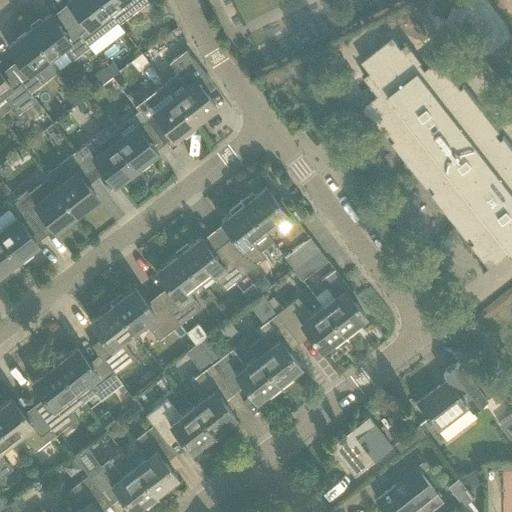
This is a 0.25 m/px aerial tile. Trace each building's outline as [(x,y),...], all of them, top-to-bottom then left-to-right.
[(67,0),(73,8),(64,15),(89,46),(87,44),(117,21),(109,11),(100,0),(67,0)] [(121,1),(131,14),(149,0),(148,0),(100,0),(109,11),(121,1)] [(450,8),(435,3),(432,12),(447,18),(450,8)] [(50,14),(28,30),(49,57),(61,47),(71,60),(89,46),(64,15),(56,22),(50,14)] [(49,57),(28,30),(7,47),(23,67),(15,74),(35,100),(30,93),(47,80),(36,66),(49,57)] [(483,272),(511,249),(511,147),(503,136),(500,139),(496,134),(499,131),(463,85),(460,88),(456,82),(459,80),(442,57),(448,53),(447,52),(424,69),(420,63),(422,62),(407,42),(400,47),(392,37),(361,61),(369,72),(363,76),(378,96),(380,95),(384,100),(363,118),(363,119),(369,114),(387,137),(390,135),(394,140),(391,142),(427,188),(430,186),(434,191),(431,193),(467,239),(470,237),(474,242),(471,244),(488,267),(483,271),(483,272)] [(172,94),(194,121),(215,105),(199,85),(208,78),(185,49),(168,62),(185,84),(172,94)] [(141,53),(126,65),(135,77),(150,65),(141,53)] [(112,60),(103,66),(111,76),(119,69),(112,60)] [(103,66),(94,73),(102,83),(111,76),(103,66)] [(0,72),(0,95),(2,93),(18,113),(35,100),(15,74),(6,81),(0,72)] [(194,121),(172,94),(164,82),(134,105),(138,110),(158,136),(166,130),(173,138),(181,132),(184,136),(194,128),(191,124),(194,121)] [(138,110),(108,133),(113,140),(134,167),(138,165),(141,169),(151,161),(147,157),(155,151),(149,143),(158,136),(138,110)] [(91,137),(74,150),(90,170),(98,164),(113,184),(134,167),(113,140),(108,133),(104,128),(92,138),(91,137)] [(47,177),(75,214),(96,198),(80,177),(90,170),(74,150),(56,163),(66,176),(54,186),(47,177)] [(75,214),(47,177),(28,192),(25,189),(16,197),(17,198),(40,228),(48,222),(54,230),(75,214)] [(264,186),(242,203),(271,241),(272,240),(263,229),(274,221),(288,238),(302,227),(288,209),(284,212),(264,186)] [(7,206),(15,216),(0,227),(0,238),(16,259),(37,243),(31,236),(40,228),(17,198),(7,206)] [(271,241),(242,203),(220,220),(232,235),(221,244),(244,273),(265,256),(260,249),(271,241)] [(221,244),(211,252),(198,236),(176,253),(197,280),(209,271),(223,289),(244,273),(221,244)] [(309,236),(283,256),(293,269),(319,249),(309,236)] [(0,271),(16,259),(0,238),(0,271)] [(319,249),(293,269),(301,279),(327,259),(319,249)] [(197,280),(176,253),(154,271),(171,292),(161,300),(179,323),(199,307),(186,290),(197,280)] [(334,269),(320,280),(334,297),(322,306),(342,333),(364,316),(344,290),(348,287),(334,269)] [(263,275),(252,283),(254,285),(260,293),(270,285),(264,277),(263,275)] [(179,323),(161,300),(150,308),(133,286),(111,304),(132,331),(144,322),(157,340),(179,323)] [(272,296),(266,301),(276,314),(293,336),(304,328),(320,350),(342,333),(322,306),(310,315),(297,298),(282,309),(272,296)] [(132,331),(111,304),(89,321),(106,342),(96,350),(121,383),(122,382),(115,373),(134,358),(121,340),(132,331)] [(293,336),(276,314),(255,330),(269,348),(257,357),(277,383),(299,366),(283,345),(293,336)] [(222,328),(187,346),(197,366),(232,348),(222,328)] [(121,383),(96,350),(95,351),(102,360),(92,368),(75,347),(55,363),(76,391),(87,382),(100,399),(121,383)] [(277,383),(257,357),(245,366),(231,348),(211,364),(228,387),(239,379),(255,400),(277,383)] [(415,401),(437,430),(438,430),(445,439),(475,416),(471,410),(475,407),(482,401),(486,398),(496,391),(490,383),(477,367),(468,374),(459,362),(442,374),(446,379),(417,402),(416,401),(415,401)] [(76,391),(55,363),(32,381),(49,402),(38,410),(56,433),(77,417),(64,400),(76,391)] [(228,387),(211,364),(189,381),(202,398),(191,407),(212,434),(234,416),(217,395),(228,387)] [(56,433),(38,410),(27,419),(11,397),(0,405),(0,427),(9,440),(20,432),(34,450),(56,433)] [(146,415),(144,416),(151,425),(153,424),(163,437),(173,430),(177,435),(178,436),(189,451),(201,442),(212,434),(191,407),(179,416),(166,399),(146,415)] [(511,440),(511,413),(498,424),(511,441),(511,440)] [(353,476),(391,447),(368,417),(330,447),(353,476)] [(95,419),(87,425),(94,435),(103,428),(95,419)] [(114,422),(105,429),(112,438),(118,434),(119,428),(114,422)] [(151,425),(131,440),(144,457),(133,466),(157,498),(158,497),(155,493),(166,485),(177,477),(165,461),(160,455),(170,447),(167,442),(163,437),(153,424),(151,425)] [(400,452),(424,433),(418,425),(394,443),(400,452)] [(0,447),(9,440),(0,427),(0,476),(10,468),(0,455),(0,447)] [(403,478),(376,499),(385,511),(404,511),(433,490),(419,471),(424,466),(415,454),(395,468),(403,478)] [(73,458),(62,466),(70,476),(80,468),(73,458)] [(108,458),(87,474),(105,498),(116,489),(132,511),(154,494),(157,498),(133,466),(121,475),(108,458)] [(473,469),(463,474),(470,488),(480,483),(473,469)] [(105,498),(87,474),(66,490),(79,507),(72,511),(99,511),(95,506),(105,498)] [(458,475),(447,484),(463,504),(474,496),(458,475)] [(18,496),(8,504),(13,511),(16,511),(25,506),(18,496)]
